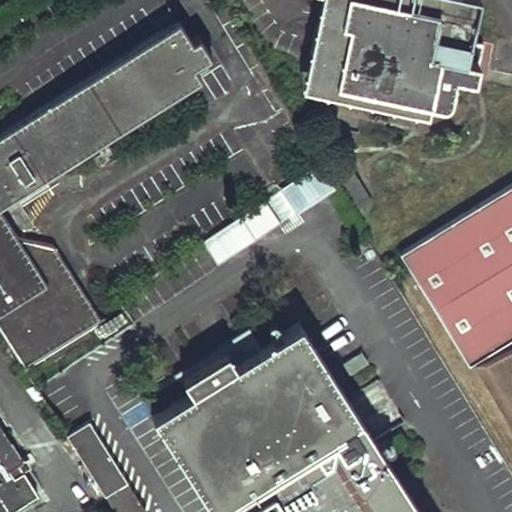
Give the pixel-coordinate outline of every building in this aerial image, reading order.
[(320,50),(313,82),(448,113),(455,83),(476,87),(480,70),(467,67),(482,0),(336,0),(324,51),(320,50)] [(3,201),(195,80),(186,66),(209,52),(197,32),(189,37),(177,17),(0,128),(0,324),(25,365),(102,317),(53,240),(24,235),(3,201)] [(287,221),(331,189),(315,167),(271,199),(287,221)] [(511,183),(404,248),(470,359),(509,336),(511,342),(511,345),(480,364),(511,417),(511,183)] [(192,386),(152,411),(217,511),(424,511),(299,319),(235,359),(226,345),(182,372),(192,386)] [(138,511),(146,507),(90,416),(65,431),(115,511),(138,511)] [(0,507),(5,505),(6,507),(35,489),(20,465),(11,472),(3,460),(13,454),(16,452),(0,427),(0,507)] [(20,465),(13,454),(3,460),(11,472),(20,465)]
